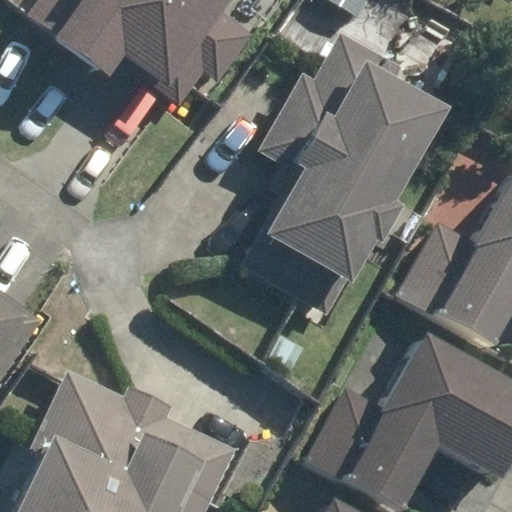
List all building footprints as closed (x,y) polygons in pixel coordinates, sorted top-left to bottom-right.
[(259,0),(76,0),(63,19),(182,106),(259,0)] [(372,247),(459,87),(325,14),(237,175),(372,247)] [(511,88),(499,112),(511,119),(511,88)] [(511,171),(494,207),(489,205),(445,298),(511,329),(511,171)] [(0,340),(44,286),(0,251),(0,340)] [(209,511),(266,367),(115,310),(37,511),(209,511)] [(511,465),(511,378),(419,333),(391,389),(386,387),(342,480),(410,511),(411,511),(443,445),(506,476),(511,465)] [(370,511),(331,493),(321,511),(370,511)]
